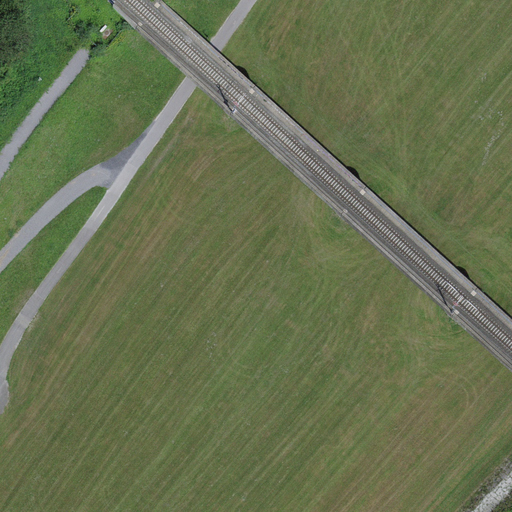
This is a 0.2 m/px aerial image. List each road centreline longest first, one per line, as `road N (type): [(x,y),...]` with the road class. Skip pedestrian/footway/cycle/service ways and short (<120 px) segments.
road 1 (track): [(251,0),(18,329),(0,373)]
road 2 (track): [(136,161),(86,179),(0,265)]
road 3 (track): [(0,171),(83,53)]
